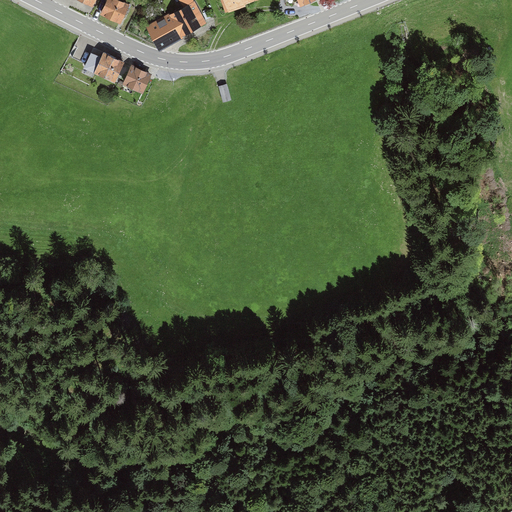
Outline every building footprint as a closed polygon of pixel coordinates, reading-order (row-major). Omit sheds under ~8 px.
[(129,2),(124,0),(105,0),(100,12),(120,21),(129,2)] [(194,0),(193,0),(145,24),(157,46),(206,22),(194,0)] [(93,70),(102,50),(93,46),(84,66),(93,70)] [(94,69),(115,79),(124,59),(103,50),(94,69)] [(152,73),(131,64),(123,82),(144,91),(152,73)] [(227,83),(218,85),(223,102),(232,99),(227,83)]
